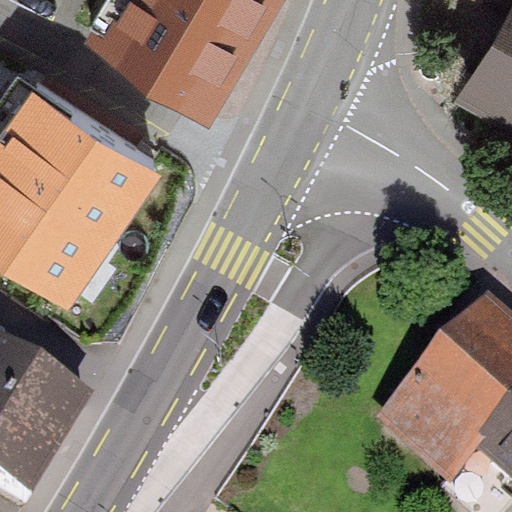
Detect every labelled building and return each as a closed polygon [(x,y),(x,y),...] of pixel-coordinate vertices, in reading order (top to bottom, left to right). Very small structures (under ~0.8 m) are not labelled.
[(291,0),(114,0),(83,54),(217,130),(273,32),(291,0)] [(448,0),(468,10),(473,0),(486,0),(505,9),(508,0),(448,0)] [(511,5),(458,103),(511,135),(511,5)] [(0,257),(71,305),(165,167),(37,81),(0,135),(0,257)] [(511,310),(488,289),(376,414),(451,480),(445,487),(473,511),(507,511),(511,507),(511,502),(502,493),(508,486),(511,489),(511,310)] [(0,484),(31,503),(95,397),(0,332),(0,484)]
